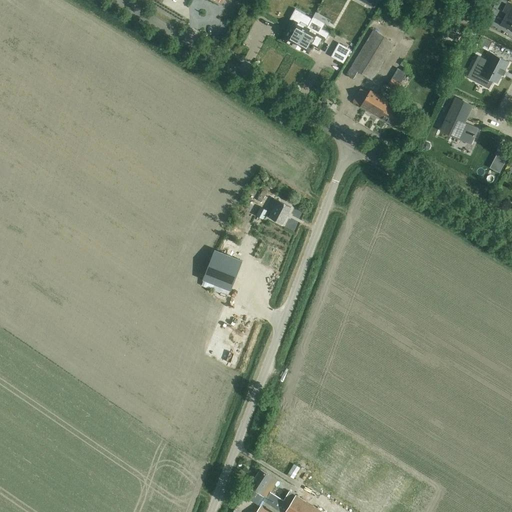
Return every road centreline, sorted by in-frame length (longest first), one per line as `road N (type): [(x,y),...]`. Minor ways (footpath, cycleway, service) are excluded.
road 1 (unclassified): [(212,511),(335,182)]
road 2 (residential): [(353,144),(117,0)]
road 3 (residential): [(511,244),(353,144)]
